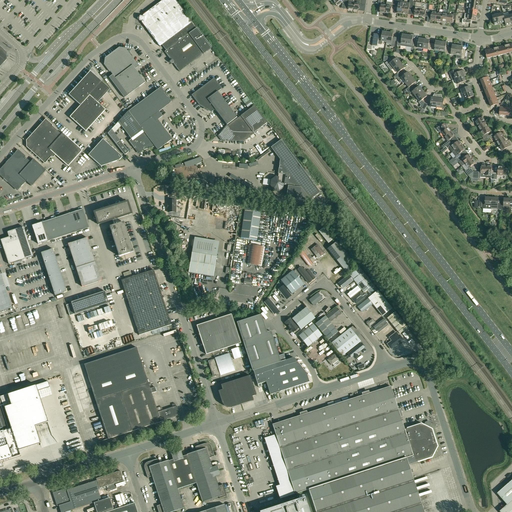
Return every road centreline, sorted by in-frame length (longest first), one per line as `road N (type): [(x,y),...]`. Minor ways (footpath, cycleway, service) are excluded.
road 1 (primary): [(238,21),(511,372)]
road 2 (primary): [(511,352),(248,14)]
road 3 (unclassified): [(0,154),(88,57),(127,35),(139,40),(201,127),(193,147),(133,166)]
road 4 (unclassified): [(388,367),(411,361),(429,377),(473,511)]
road 5 (tertiary): [(0,131),(118,0)]
road 6 (unclassified): [(388,367),(329,284),(275,319)]
road 7 (unclassified): [(180,309),(133,166)]
road 8 (unclassified): [(0,211),(133,166)]
road 9 (unclassified): [(216,424),(180,309)]
